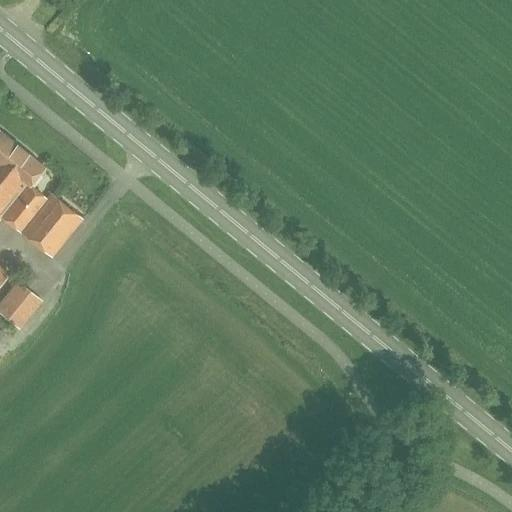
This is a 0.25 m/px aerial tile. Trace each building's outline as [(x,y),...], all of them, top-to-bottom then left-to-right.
[(34,184),(39,178),(38,174),(44,166),(0,129),(0,217),(1,216),(51,257),(82,218),(51,193),(47,198),(30,184),(30,183),(34,184)] [(27,249),(12,255),(18,270),(33,264),(27,249)] [(0,286),(10,273),(0,264),(0,286)] [(0,311),(20,328),(42,300),(18,281),(0,303),(0,311)] [(0,342),(10,330),(0,321),(0,342)]
